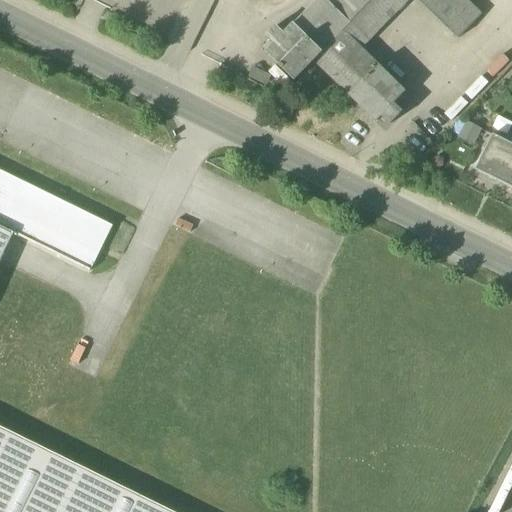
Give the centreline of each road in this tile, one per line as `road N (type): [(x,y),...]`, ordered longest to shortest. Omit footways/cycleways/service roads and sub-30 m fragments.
road 1 (residential): [(511,267),(151,90)]
road 2 (residential): [(151,90),(0,15)]
